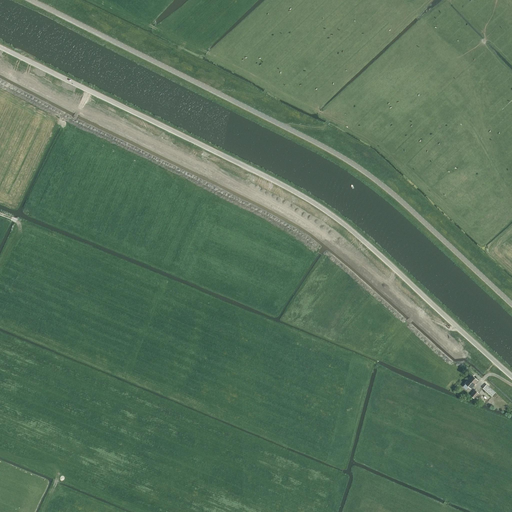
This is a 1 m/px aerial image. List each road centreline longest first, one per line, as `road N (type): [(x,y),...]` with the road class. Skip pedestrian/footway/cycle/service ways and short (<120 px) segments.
road 1 (tertiary): [(511,376),(308,199),(0,47)]
road 2 (tertiary): [(511,304),(353,164),(30,0)]
